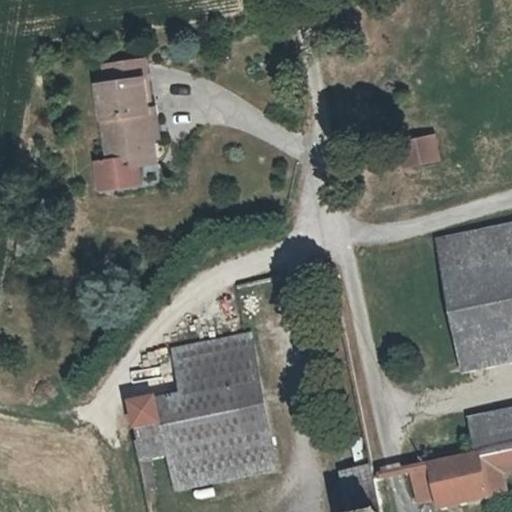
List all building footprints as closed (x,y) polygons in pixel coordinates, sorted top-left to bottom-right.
[(106,70),(108,86),(146,80),(143,65),(106,70)] [(101,87),(112,160),(135,157),(138,168),(158,164),(152,130),(160,127),(156,108),(151,109),(146,80),(108,86),(101,87)] [(440,134),(419,138),(424,164),(445,160),(440,134)] [(114,173),(138,168),(135,157),(112,160),(114,173)] [(511,230),(442,244),(470,375),(511,366),(511,230)] [(235,386),(258,381),(248,338),(173,354),(182,397),(130,408),(141,461),(170,456),(177,491),(278,471),(270,435),(247,439),(235,386)] [(270,435),(258,381),(235,386),(247,439),(270,435)] [(511,409),(472,417),(478,455),(483,454),(511,449),(511,409)] [(511,449),(483,454),(491,501),(511,497),(511,495),(508,473),(511,472),(511,449)] [(478,455),(459,459),(470,505),(491,501),(483,454),(478,455)] [(443,509),(470,505),(459,459),(412,467),(418,504),(441,499),(443,509)] [(379,511),(370,465),(343,471),(350,511),(379,511)]
